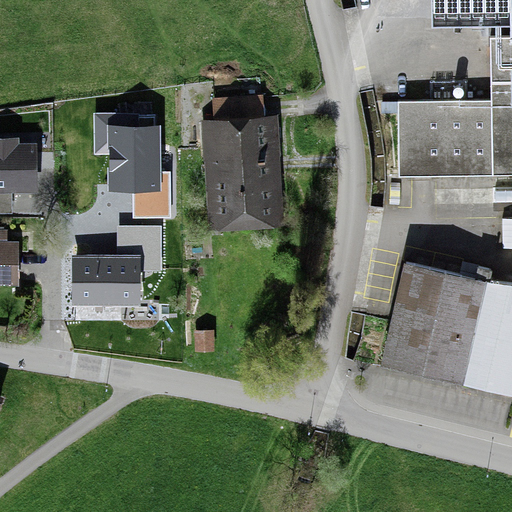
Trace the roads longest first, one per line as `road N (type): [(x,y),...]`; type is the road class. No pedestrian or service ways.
road 1 (residential): [(511,465),(148,378)]
road 2 (residential): [(0,485),(148,378)]
road 3 (residential): [(148,378),(0,353)]
